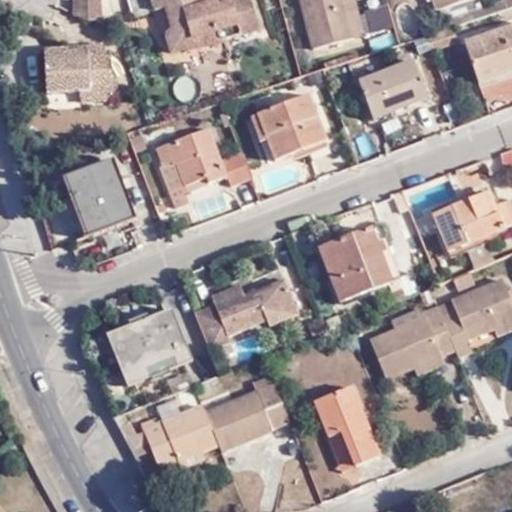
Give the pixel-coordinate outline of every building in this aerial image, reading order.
[(68,0),(68,10),(81,16),(99,15),(98,0),(68,0)] [(136,0),(139,12),(158,8),(171,6),(176,29),(172,32),(176,49),(197,45),(198,47),(230,39),(229,37),(264,29),(255,0),(214,0),(208,2),(207,0),(136,0)] [(305,0),(319,48),(356,37),(346,0),(305,0)] [(355,0),(346,0),(356,37),(365,35),(355,0)] [(430,0),(434,14),(477,2),(476,0),(430,0)] [(446,22),(449,31),(456,29),(505,15),(511,12),(511,2),(502,5),(446,22)] [(429,37),(435,54),(461,43),(456,29),(449,31),(429,37)] [(511,30),(471,46),(484,84),(511,73),(511,30)] [(86,89),(110,89),(109,70),(99,44),(84,44),(84,51),(67,51),(67,49),(41,51),(45,94),(76,93),(86,93),(86,89)] [(362,84),(377,121),(431,100),(416,61),(362,84)] [(111,99),(110,89),(86,89),(86,93),(76,93),(76,102),(111,99)] [(256,119),(274,163),(325,142),(307,97),(256,119)] [(222,162),(210,132),(156,152),(161,168),(176,164),(184,185),(205,177),(207,182),(226,173),(222,162)] [(226,173),(233,189),(252,181),(242,154),(222,162),(226,173)] [(65,180),(88,241),(132,223),(109,163),(65,180)] [(185,188),(184,185),(176,164),(161,168),(169,193),(175,211),(189,206),(185,188)] [(461,210),(442,218),(457,257),(506,238),(508,243),(511,241),(511,209),(508,211),(502,194),(461,210)] [(440,212),(442,218),(461,210),(458,205),(440,212)] [(322,254),(342,309),(393,289),(403,285),(384,231),(322,254)] [(414,276),(402,280),(403,285),(393,289),(400,306),(422,295),(414,276)] [(472,341),(498,330),(511,324),(511,293),(507,282),(456,303),(460,313),(445,319),(441,308),(428,314),(429,319),(399,332),(376,342),(391,380),(414,371),(446,357),(458,352),(463,357),(476,352),(472,341)] [(201,320),(201,321),(214,357),(230,351),(229,344),(272,330),(276,341),(305,331),(292,294),(290,286),(251,299),(247,292),(217,302),(220,313),(201,320)] [(429,319),(428,314),(425,310),(395,322),(399,332),(429,319)] [(167,313),(114,334),(135,387),(187,367),(167,313)] [(511,334),(511,324),(498,330),(503,339),(511,334)] [(448,365),(446,357),(414,371),(418,378),(448,365)] [(134,423),(124,429),(140,460),(158,452),(164,467),(183,460),(184,463),(188,471),(211,461),(208,453),(223,447),(227,457),(279,436),(278,432),(295,426),(279,386),(210,415),(206,407),(149,431),(150,433),(141,436),(134,423)] [(344,434),(357,468),(382,458),(356,389),(321,403),(332,439),(344,434)] [(345,473),(357,468),(344,434),(332,439),(345,473)]
